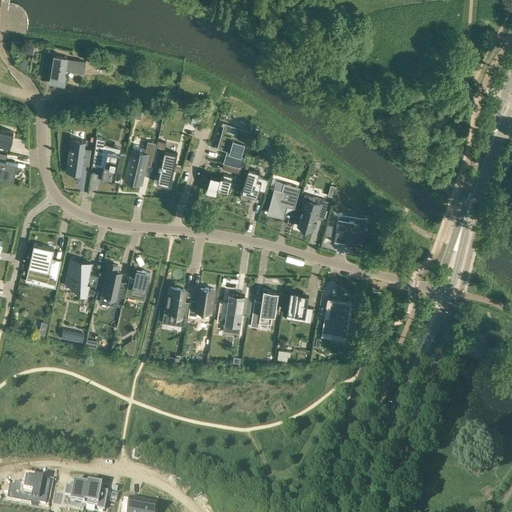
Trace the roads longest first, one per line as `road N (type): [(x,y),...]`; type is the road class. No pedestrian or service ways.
road 1 (residential): [(441,290),(239,238),(102,221),(56,196)]
road 2 (tertiary): [(363,511),(441,290)]
road 3 (residential): [(0,473),(40,461),(106,465),(160,482),(195,511)]
road 4 (residential): [(9,307),(28,220),(56,196)]
road 5 (tertiary): [(441,290),(479,176)]
